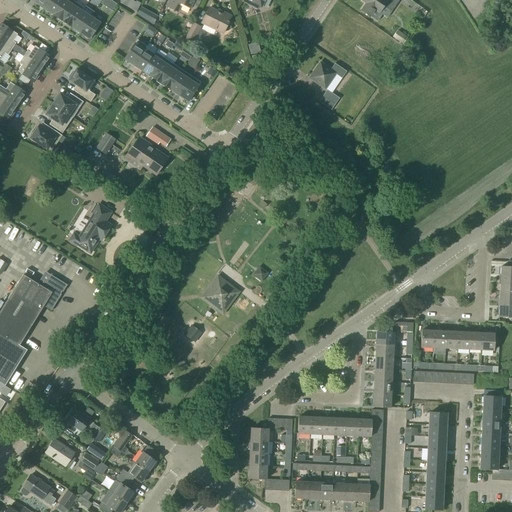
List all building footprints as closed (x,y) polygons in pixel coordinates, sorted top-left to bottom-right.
[(36,0),(35,3),(44,9),(50,0),(36,0)] [(50,0),(44,9),(53,15),(63,0),(50,0)] [(63,0),(53,15),(62,21),(75,2),(71,0),(63,0)] [(169,0),(166,7),(177,13),(181,5),(189,9),(193,0),(169,0)] [(360,12),(371,19),(376,12),(379,14),(383,7),(391,13),(398,2),(394,0),(362,0),(361,2),(365,5),(360,12)] [(105,8),(112,12),(116,6),(117,5),(110,1),(105,8)] [(62,21),(71,27),(81,12),(83,8),(75,2),(62,21)] [(131,12),(136,16),(141,5),(135,2),(131,12)] [(140,8),(136,16),(145,22),(148,24),(148,23),(153,26),(158,17),(140,8)] [(231,17),(222,13),(222,14),(209,8),(201,24),(222,34),(224,31),(225,32),(227,32),(229,31),(230,29),(230,27),(229,25),(227,24),(231,17)] [(71,27),(80,33),(90,18),(81,12),(71,27)] [(90,18),(80,33),(89,39),(100,23),(91,16),(90,18)] [(130,19),(126,26),(131,29),(135,23),(130,19)] [(1,24),(0,24),(0,42),(11,50),(17,53),(20,49),(14,45),(15,44),(12,42),(17,35),(1,24)] [(186,38),(193,42),(200,27),(193,24),(186,38)] [(393,37),(403,45),(407,40),(397,32),(393,37)] [(485,43),(488,50),(493,48),(494,50),(503,45),(499,37),(485,43)] [(37,38),(34,43),(43,48),(46,44),(37,38)] [(124,59),(133,65),(145,49),(146,47),(137,40),(124,59)] [(11,50),(0,42),(0,59),(4,54),(7,56),(11,50)] [(26,51),(22,57),(38,67),(41,63),(45,66),(50,57),(34,46),(29,53),(26,51)] [(133,65),(142,71),(154,55),(145,49),(133,65)] [(151,77),(164,59),(155,53),(154,55),(142,71),(151,77)] [(38,67),(22,57),(18,63),(21,65),(16,72),(33,83),(39,74),(35,72),(38,67)] [(151,77),(160,83),(173,65),(164,59),(151,77)] [(308,79),(326,91),(336,75),(319,64),(308,79)] [(173,65),(160,83),(169,90),(182,71),(173,65)] [(68,78),(70,79),(69,81),(78,87),(74,92),(90,103),(95,95),(89,91),(95,82),(76,69),(73,74),(72,73),(68,78)] [(182,71),(169,90),(178,96),(191,77),(182,71)] [(191,77),(178,96),(188,102),(200,83),(191,77)] [(0,95),(16,106),(19,101),(20,102),(26,94),(10,83),(5,90),(0,86),(0,95)] [(102,93),(109,97),(112,92),(106,88),(102,93)] [(327,90),(322,97),(335,105),(339,99),(327,90)] [(16,106),(0,95),(0,113),(9,120),(14,111),(13,110),(16,106)] [(55,101),(52,105),(72,118),(82,103),(72,95),(68,101),(59,95),(58,96),(56,95),(53,100),(55,101)] [(331,111),(335,105),(322,97),(318,103),(331,111)] [(72,118),(52,105),(50,108),(48,107),(45,113),(46,113),(45,115),(54,121),(51,127),(62,134),(72,118)] [(50,153),(61,136),(50,129),(47,134),(37,128),(36,129),(35,128),(31,133),(32,134),(30,139),(50,153)] [(145,137),(157,145),(163,135),(152,128),(145,137)] [(103,137),(93,153),(101,159),(112,142),(114,139),(106,133),(103,137)] [(124,160),(140,170),(142,166),(155,175),(166,159),(153,150),(154,149),(138,138),(124,160)] [(258,180),(262,175),(245,163),(242,168),(258,180)] [(276,178),(290,189),(299,177),(285,166),(276,178)] [(76,172),(74,176),(70,181),(88,192),(92,186),(93,184),(76,172)] [(228,204),(234,198),(227,193),(222,199),(228,204)] [(210,214),(215,218),(223,208),(217,204),(210,214)] [(73,234),(69,241),(77,246),(77,245),(82,248),(82,249),(90,254),(99,239),(101,241),(110,225),(105,222),(111,212),(98,205),(92,214),(92,215),(93,216),(91,220),(90,219),(79,237),(73,234)] [(179,258),(183,261),(193,247),(189,244),(179,258)] [(499,281),(511,281),(511,261),(508,261),(508,267),(500,267),(499,281)] [(252,275),(261,282),(268,273),(259,266),(252,275)] [(0,382),(4,385),(5,385),(26,351),(19,346),(44,306),(51,311),(67,285),(59,280),(51,276),(44,287),(38,284),(23,274),(0,312),(0,382)] [(205,297),(222,309),(234,293),(218,281),(205,297)] [(511,281),(499,281),(498,293),(511,293),(511,281)] [(498,306),(511,306),(511,293),(498,293),(498,306)] [(462,295),(454,299),(456,304),(464,300),(462,295)] [(511,306),(498,306),(497,318),(511,318),(511,306)] [(185,336),(195,343),(201,335),(191,328),(185,336)] [(419,348),(432,349),(433,331),(420,331),(419,348)] [(446,332),(433,331),(432,349),(445,349),(446,332)] [(374,346),(392,347),(393,333),(375,332),(374,346)] [(445,349),(457,350),(458,333),(446,332),(445,349)] [(457,350),(469,350),(470,333),(458,333),(457,350)] [(470,333),(469,350),(481,351),(482,334),(470,333)] [(482,334),(481,351),(492,352),(493,334),(482,334)] [(374,358),(392,359),(392,347),(374,346),(374,358)] [(373,370),(391,371),(392,359),(374,358),(373,370)] [(373,383),(391,383),(391,371),(373,370),(373,383)] [(0,392),(6,396),(9,390),(0,383),(0,392)] [(373,383),(372,395),(390,396),(391,383),(373,383)] [(481,410),(499,411),(499,398),(502,398),(503,393),(483,392),(483,397),(482,397),(481,410)] [(390,396),(372,395),(372,407),(390,408),(390,396)] [(66,421),(81,432),(81,431),(85,434),(93,423),(88,420),(89,419),(82,414),(81,415),(74,410),(66,421)] [(481,422),(498,423),(499,411),(481,410),(481,422)] [(427,426),(445,427),(445,414),(428,413),(427,426)] [(297,435),(310,435),(310,418),(298,417),(297,435)] [(310,418),(310,435),(322,436),(323,418),(310,418)] [(322,436),(334,436),(334,419),(323,418),(322,436)] [(334,419),(334,436),(346,437),(346,420),(334,419)] [(358,420),(346,420),(346,437),(357,438),(358,420)] [(370,421),(358,420),(357,438),(370,438),(370,434),(370,428),(370,422),(370,421)] [(481,422),(480,433),(498,434),(498,423),(481,422)] [(130,427),(138,432),(140,429),(132,424),(130,427)] [(427,438),(444,439),(445,427),(427,426),(427,438)] [(98,443),(105,433),(98,428),(91,438),(98,443)] [(250,429),(249,442),(267,442),(268,430),(267,430),(250,429)] [(113,448),(120,452),(126,444),(132,436),(124,431),(112,447),(113,448)] [(480,433),(480,446),(497,446),(498,434),(480,433)] [(426,450),(444,450),(444,439),(427,438),(426,450)] [(53,440),(44,453),(64,466),(65,465),(68,467),(75,458),(71,456),(73,453),(53,440)] [(249,442),(249,454),(267,455),(267,442),(249,442)] [(101,460),(105,454),(90,444),(86,450),(101,460)] [(126,444),(120,452),(124,455),(130,447),(126,444)] [(479,458),(496,458),(497,446),(480,446),(479,458)] [(426,450),(426,461),(443,462),(444,450),(426,450)] [(131,460),(135,463),(148,473),(156,462),(142,453),(138,459),(134,457),(131,460)] [(80,462),(93,470),(93,468),(96,470),(99,465),(96,464),(98,461),(85,454),(80,462)] [(248,466),(266,467),(267,455),(249,454),(248,466)] [(491,470),(496,470),(496,458),(479,458),(478,470),(491,470)] [(148,473),(135,463),(131,460),(128,465),(132,468),(128,474),(123,470),(119,476),(130,484),(134,479),(140,483),(148,473)] [(425,472),(443,473),(443,462),(426,461),(425,472)] [(266,480),(266,467),(248,466),(247,479),(264,480),(266,480)] [(104,473),(109,477),(113,472),(108,468),(104,473)] [(425,472),(425,484),(442,485),(443,473),(425,472)] [(21,494),(25,496),(27,496),(30,491),(50,505),(54,500),(50,497),(53,491),(50,489),(50,488),(30,475),(23,486),(24,487),(21,492),(21,494)] [(112,495),(126,504),(133,493),(127,489),(130,484),(119,476),(115,481),(119,485),(112,495)] [(294,499),(307,499),(308,483),(295,482),(294,499)] [(307,499),(319,500),(320,483),(308,483),(307,499)] [(319,500),(331,500),(332,484),(320,483),(319,500)] [(332,484),(331,500),(344,501),(344,484),(332,484)] [(344,484),(344,501),(356,501),(357,485),(344,484)] [(424,497),(442,498),(442,485),(425,484),(424,497)] [(368,494),(368,488),(368,486),(357,485),(356,501),(367,502),(367,500),(368,494)] [(58,504),(67,510),(76,497),(68,491),(58,504)] [(120,511),(126,504),(112,495),(105,505),(101,502),(98,507),(105,511),(110,511),(112,509),(115,511),(120,511)] [(76,502),(86,509),(90,504),(80,497),(76,502)] [(442,498),(424,497),(424,510),(441,511),(442,498)]
